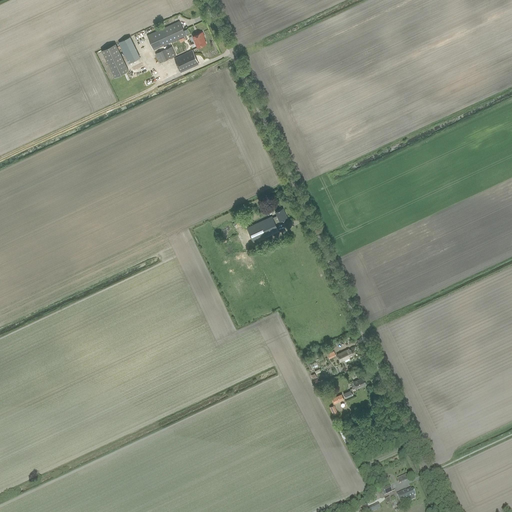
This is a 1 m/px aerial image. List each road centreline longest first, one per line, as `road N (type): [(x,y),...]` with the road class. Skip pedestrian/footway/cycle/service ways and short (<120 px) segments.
road 1 (unclassified): [(445,511),(202,0)]
road 2 (track): [(0,159),(160,82)]
